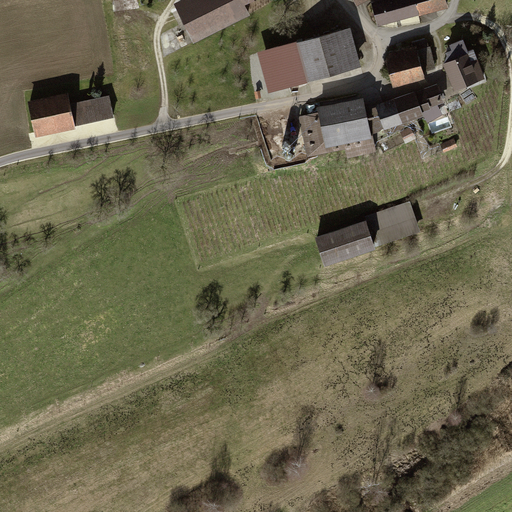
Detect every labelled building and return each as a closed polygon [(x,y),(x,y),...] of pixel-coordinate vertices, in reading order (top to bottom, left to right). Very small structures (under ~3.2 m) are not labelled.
[(185,0),(179,3),(200,43),(250,17),(240,0),(185,0)] [(378,31),(452,5),(449,0),(370,0),(367,1),(378,31)] [(357,70),(346,30),(286,46),(297,87),(357,70)] [(428,43),(410,48),(382,56),(391,85),(418,77),(416,72),(435,66),(428,43)] [(473,53),(446,63),(457,91),(484,80),(473,53)] [(357,79),(365,76),(363,69),(354,72),(357,79)] [(444,103),(437,84),(377,105),(386,130),(424,117),(422,111),(444,103)] [(68,95),(28,103),(36,142),(76,134),(68,95)] [(114,121),(109,96),(73,103),(79,128),(114,121)] [(359,98),(314,111),(325,151),(369,139),(359,98)] [(423,229),(468,211),(460,193),(416,212),(423,229)] [(411,202),(367,217),(378,246),(421,230),(412,206),(411,202)] [(363,219),(313,237),(324,267),(374,249),(363,219)]
